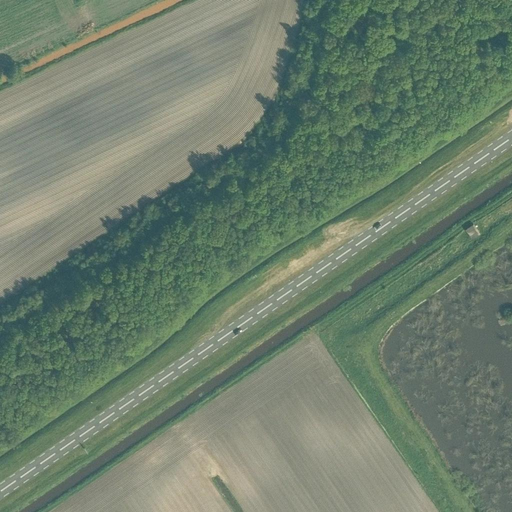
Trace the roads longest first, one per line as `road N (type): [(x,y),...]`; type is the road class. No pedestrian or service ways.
road 1 (track): [(511,84),(207,283),(172,324),(0,448)]
road 2 (primary): [(0,491),(511,137)]
